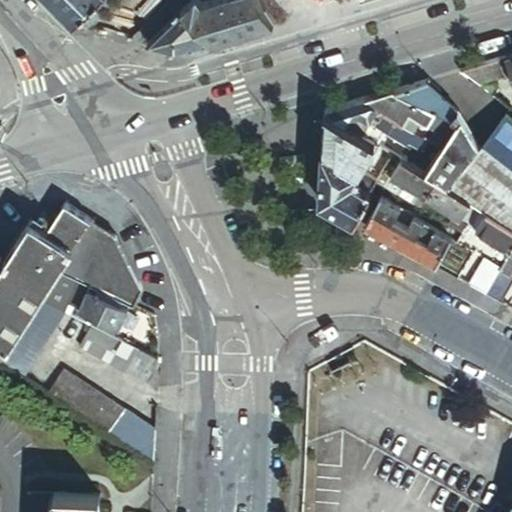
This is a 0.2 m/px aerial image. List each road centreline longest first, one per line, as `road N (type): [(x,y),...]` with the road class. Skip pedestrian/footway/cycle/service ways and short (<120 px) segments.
road 1 (secondary): [(511,12),(144,125)]
road 2 (unclassified): [(217,297),(398,302),(511,365)]
road 3 (unclassified): [(217,297),(233,362),(225,511)]
road 4 (unclassified): [(144,125),(217,297)]
road 5 (residential): [(0,3),(53,83),(75,144)]
